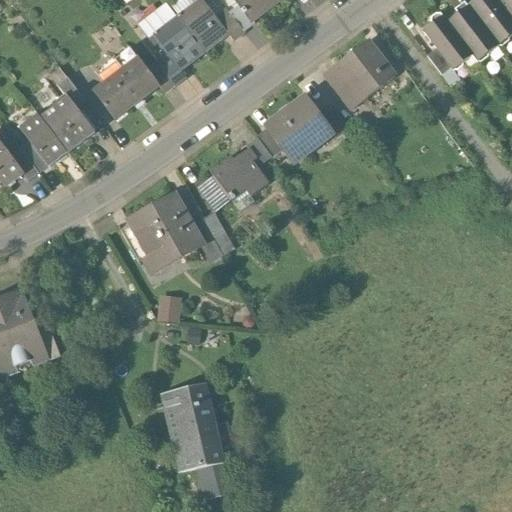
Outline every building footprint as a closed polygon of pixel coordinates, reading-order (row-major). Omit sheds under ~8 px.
[(233,0),(238,7),(251,24),(252,23),(282,0),(233,0)] [(511,38),(511,24),(493,0),(480,0),(468,10),(498,49),(511,38)] [(511,0),(493,0),(511,24),(511,0)] [(202,2),(178,20),(204,55),(228,37),(216,21),(202,2)] [(477,65),(498,49),(468,10),(464,5),(455,12),(459,17),(447,26),(472,59),(477,65)] [(238,7),(229,14),(244,35),(255,27),(252,23),(251,24),(238,7)] [(146,26),(153,34),(173,18),(166,9),(146,26)] [(227,13),(216,21),(228,37),(233,43),(244,35),(229,14),(227,13)] [(453,74),(472,59),(447,26),(439,16),(429,23),(432,26),(422,34),(436,51),(453,74)] [(180,73),(204,55),(178,20),(154,39),(168,57),(180,73)] [(395,80),(368,44),(325,78),(352,113),(395,80)] [(103,86),(93,94),(115,123),(159,90),(159,89),(148,74),(130,51),(115,62),(113,59),(94,74),(103,86)] [(436,51),(427,58),(451,89),(460,82),(453,74),(436,51)] [(168,57),(148,74),(159,89),(159,90),(163,95),(174,87),(185,79),(180,73),(168,57)] [(57,88),(64,98),(65,97),(75,109),(84,102),(68,80),(57,88)] [(64,98),(38,118),(67,156),(94,135),(75,109),(65,97),(64,98)] [(265,130),(267,133),(281,153),(292,167),(333,138),(334,137),(322,121),(306,99),(265,130)] [(334,112),(322,121),(334,137),(333,138),(335,142),(349,132),(334,112)] [(20,131),(29,143),(48,170),(67,156),(38,118),(20,131)] [(267,133),(257,141),(272,160),(281,153),(267,133)] [(248,152),(255,162),(260,169),(272,160),(257,141),(246,149),(248,152)] [(20,151),(21,152),(39,176),(48,170),(29,143),(20,151)] [(0,144),(0,182),(2,185),(6,190),(23,177),(24,176),(11,159),(0,144)] [(21,152),(11,159),(24,176),(23,177),(29,185),(39,176),(21,152)] [(214,180),(200,190),(217,214),(232,203),(240,215),(254,205),(251,201),(269,188),(252,163),(255,162),(248,152),(233,163),(231,160),(210,175),(214,180)] [(175,198),(129,224),(157,274),(201,249),(203,248),(192,229),(175,198)] [(214,216),(202,223),(223,259),(235,253),(214,216)] [(202,223),(192,229),(203,248),(201,249),(211,266),(223,259),(202,223)] [(38,334),(22,294),(0,302),(0,375),(15,370),(20,373),(25,373),(30,369),(31,364),(43,359),(47,358),(38,334)] [(181,301),(160,299),(158,324),(179,326),(181,301)] [(49,330),(38,334),(47,358),(43,359),(45,365),(60,359),(49,330)] [(201,333),(189,332),(187,348),(199,349),(201,333)] [(63,367),(48,373),(54,387),(69,382),(63,367)] [(203,388),(163,398),(181,476),(198,472),(222,466),(216,440),(229,438),(226,426),(213,428),(213,425),(206,399),(213,397),(210,388),(204,389),(203,388)] [(230,496),(222,466),(198,472),(206,502),(230,496)]
